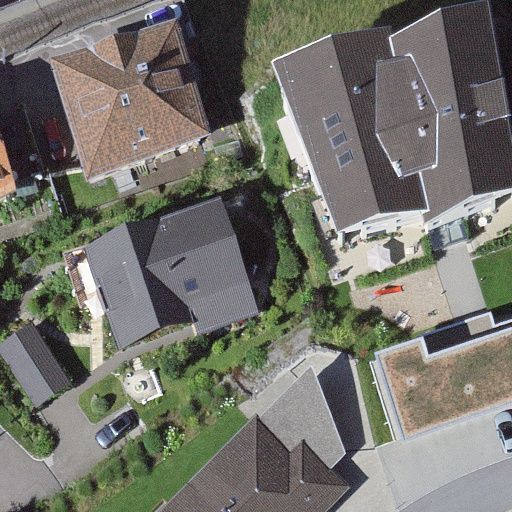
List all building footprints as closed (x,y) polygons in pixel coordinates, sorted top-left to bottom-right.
[(391,52),(271,88),(338,248),(421,227),(425,240),(511,204),(511,142),(491,26),(393,62),(391,52)] [(181,49),(58,92),(95,198),(218,156),(181,49)] [(0,141),(0,214),(23,206),(0,141)] [(226,216),(84,266),(120,367),(261,317),(226,216)] [(43,330),(0,357),(0,360),(40,424),(85,395),(43,330)] [(401,449),(511,412),(511,339),(429,366),(424,350),(374,367),(401,449)] [(265,432),(181,511),(329,511),(348,493),(311,456),(299,468),(265,432)]
